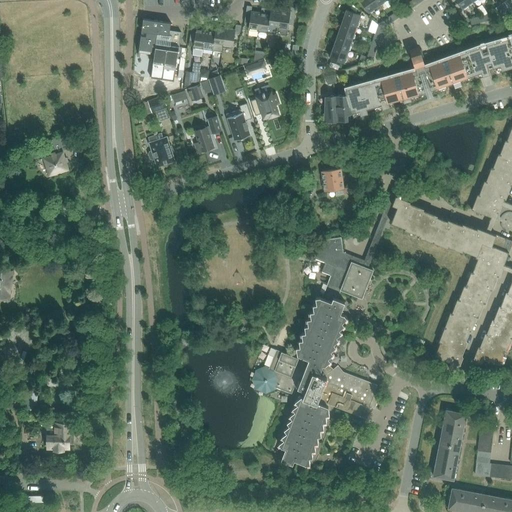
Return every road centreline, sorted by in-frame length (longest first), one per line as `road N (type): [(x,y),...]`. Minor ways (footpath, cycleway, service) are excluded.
road 1 (residential): [(400,511),(428,389),(511,396)]
road 2 (residential): [(311,147),(511,90)]
road 3 (residential): [(128,203),(311,147)]
road 4 (residential): [(311,147),(312,53),(327,0)]
road 5 (tertiary): [(113,128),(106,0)]
road 6 (tertiary): [(133,397),(131,269)]
